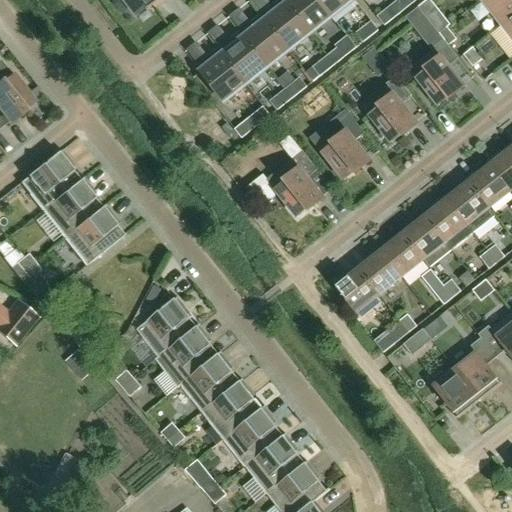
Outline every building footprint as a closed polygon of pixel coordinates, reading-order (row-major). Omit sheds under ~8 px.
[(124,0),(136,14),(146,7),(149,11),(163,0),(124,0)] [(332,18),(317,0),(292,0),(287,5),(311,35),(331,19),(332,18)] [(358,6),(353,0),(317,0),(332,18),(331,19),(335,24),(358,6)] [(384,26),(406,9),(399,0),(398,0),(377,17),(384,26)] [(399,0),(406,9),(416,0),(399,0)] [(501,26),(511,17),(511,0),(481,0),(481,1),(501,26)] [(311,35),(287,5),(265,21),(289,52),(311,35)] [(439,34),(447,28),(434,11),(426,17),(437,32),(439,34)] [(511,39),(511,17),(501,26),(511,39)] [(289,52),(265,21),(244,38),(268,69),(289,52)] [(378,31),(371,22),(356,34),(363,43),(378,31)] [(439,34),(448,46),(456,39),(447,28),(439,34)] [(268,69),(244,38),(222,55),(246,86),(268,69)] [(450,67),(459,60),(443,40),(433,48),(436,52),(411,71),(438,106),(465,86),(450,67)] [(327,56),(335,65),(350,53),(343,44),(327,56)] [(482,59),(473,48),(464,56),(473,67),(482,59)] [(379,56),(373,49),(362,58),(368,65),(379,56)] [(246,86),(222,55),(200,73),(224,103),(246,86)] [(320,77),(335,65),(327,56),(313,68),(320,77)] [(8,124),(34,104),(1,61),(0,61),(0,122),(5,118),(8,123),(7,123),(8,124)] [(366,64),(354,71),(364,86),(375,79),(366,64)] [(511,67),(475,91),(485,106),(511,88),(511,67)] [(403,104),(412,97),(396,77),(386,85),(388,88),(364,109),(391,143),(418,123),(403,104)] [(300,78),(285,90),(292,99),(307,87),(300,78)] [(277,111),(292,99),(285,90),(270,102),(277,111)] [(356,141),(365,134),(349,114),(314,142),(344,181),(370,160),(356,141)] [(257,127),(250,118),(234,130),(242,139),(257,127)] [(309,178),(318,171),(302,151),(289,135),(279,144),(292,160),(267,179),(276,191),(297,218),(323,197),(309,178)] [(43,212),(84,179),(62,151),(21,184),(43,212)] [(511,190),(511,154),(506,159),(500,152),(487,162),(493,170),(493,169),(511,192),(511,190)] [(511,192),(493,169),(493,170),(471,186),(489,209),(511,192)] [(64,239),(105,207),(84,179),(43,212),(64,239)] [(495,216),(489,209),(471,186),(450,203),(450,204),(473,234),(495,216)] [(473,234),(450,204),(450,203),(444,196),(431,206),(437,214),(427,221),(451,251),(473,234)] [(125,235),(124,235),(124,236),(117,227),(111,218),(113,216),(105,207),(64,239),(86,267),(126,236),(125,235)] [(451,251),(427,221),(405,239),(423,261),(429,268),(451,251)] [(405,239),(384,256),(401,278),(423,261),(405,239)] [(488,252),(497,263),(504,257),(495,246),(488,252)] [(401,278),(384,256),(378,248),(365,258),(371,266),(362,273),(379,296),(401,278)] [(489,269),(497,263),(488,252),(480,258),(489,269)] [(23,272),(35,262),(29,254),(17,264),(23,272)] [(35,262),(23,272),(29,280),(41,270),(35,262)] [(379,296),(362,273),(352,281),(346,274),(333,284),(357,314),(379,296)] [(451,280),(444,286),(453,298),(460,292),(451,280)] [(153,306),(161,290),(153,286),(145,302),(153,306)] [(445,304),(453,298),(444,286),(436,292),(445,304)] [(159,359),(200,326),(178,298),(137,331),(158,358),(159,359)] [(36,318),(18,303),(0,325),(0,333),(14,346),(36,318)] [(511,314),(492,331),(489,327),(479,336),(481,339),(497,359),(507,351),(511,357),(511,314)] [(407,315),(399,321),(409,333),(417,327),(407,315)] [(409,333),(399,321),(390,328),(400,340),(409,333)] [(222,353),(200,326),(159,359),(158,358),(155,361),(178,389),(181,387),(180,386),(222,353)] [(432,341),(423,330),(403,346),(412,357),(432,341)] [(501,386),(487,367),(497,359),(481,339),(471,348),(476,355),(455,371),(480,402),(501,386)] [(76,371),(89,360),(82,351),(69,362),(76,371)] [(202,413),(243,381),(222,353),(180,386),(181,387),(202,413)] [(116,381),(123,388),(134,378),(128,371),(116,381)] [(480,402),(455,371),(434,388),(459,419),(480,402)] [(142,388),(134,378),(123,388),(131,397),(142,388)] [(224,441),(265,408),(243,381),(202,413),(224,441)] [(245,468),(286,435),(265,408),(224,441),(245,468)] [(168,441),(179,431),(173,424),(162,434),(168,441)] [(179,431),(168,441),(174,448),(185,439),(179,431)] [(267,495),(308,463),(286,435),(245,468),(267,495)] [(81,463),(66,455),(41,500),(56,509),(81,463)] [(202,488),(213,479),(198,461),(187,470),(202,488)] [(303,511),(330,491),(308,463),(267,495),(280,511),(303,511)] [(216,505),(227,496),(220,488),(213,479),(202,488),(209,497),(216,505)]
